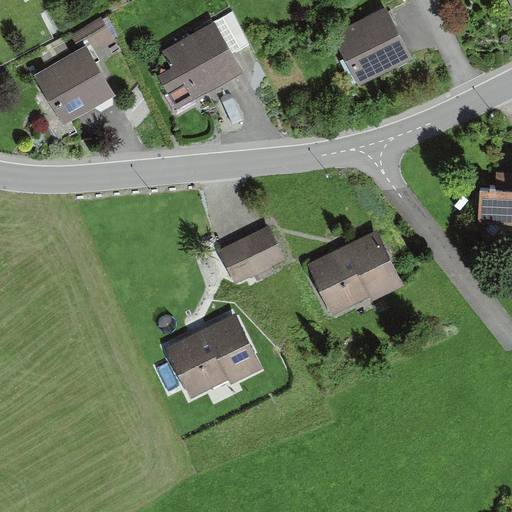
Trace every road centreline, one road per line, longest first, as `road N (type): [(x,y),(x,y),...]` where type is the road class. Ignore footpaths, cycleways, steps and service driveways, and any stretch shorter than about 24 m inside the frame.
road 1 (unclassified): [(511,84),(428,125),(324,157),(108,177),(0,174)]
road 2 (unknown): [(243,164),(209,310)]
